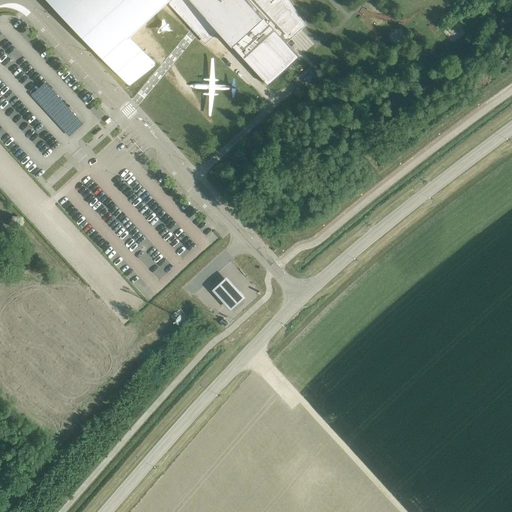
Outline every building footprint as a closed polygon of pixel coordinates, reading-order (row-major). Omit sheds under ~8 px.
[(51,0),(126,81),(125,82),(129,86),(156,65),(153,61),(150,63),(127,37),(167,0),(169,0),(193,27),(192,28),(195,31),(197,34),(198,34),(200,33),(206,40),(217,30),(219,31),(269,86),(300,57),(287,43),(285,41),(299,27),(302,25),(287,1),(285,0),(51,0)] [(437,0),(444,8),(456,0),(437,0)] [(379,24),(390,20),(387,11),(376,15),(379,24)] [(277,88),(286,81),(283,77),(273,84),(277,88)] [(213,242),(220,237),(215,230),(207,235),(213,242)] [(229,279),(214,292),(232,312),(247,299),(229,279)]
